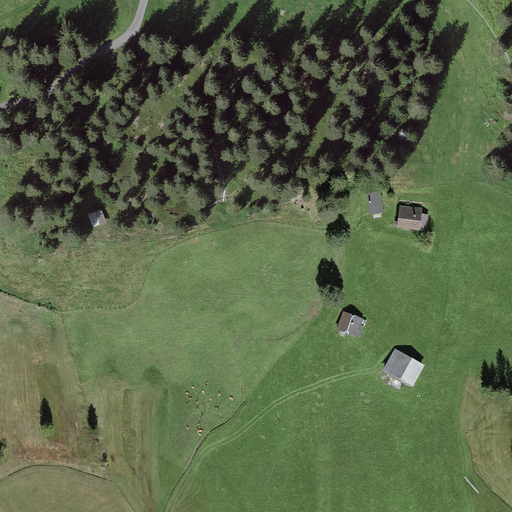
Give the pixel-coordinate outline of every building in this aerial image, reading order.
[(367,194),(370,213),(383,212),(380,192),(367,194)] [(402,207),(399,222),(397,222),(396,225),(426,229),(428,216),(419,215),(420,210),(402,207)] [(106,221),(101,209),(88,214),(93,226),(106,221)] [(344,313),(338,328),(359,336),(363,326),(360,325),(362,319),(344,313)] [(385,367),(413,383),(425,363),(420,360),(417,364),(395,351),(385,367)]
